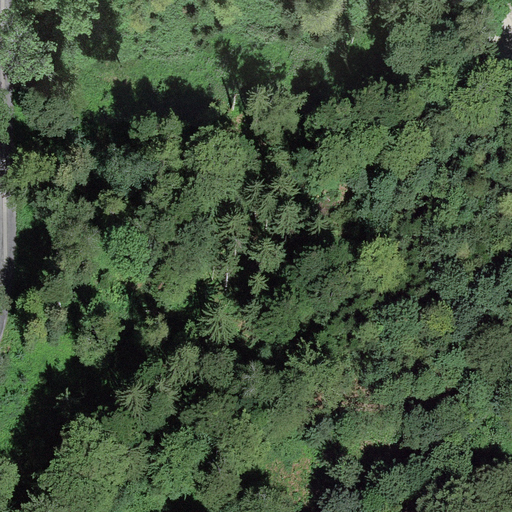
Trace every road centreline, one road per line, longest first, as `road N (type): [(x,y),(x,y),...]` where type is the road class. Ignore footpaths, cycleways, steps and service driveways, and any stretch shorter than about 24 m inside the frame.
road 1 (track): [(511,359),(433,401),(369,407),(241,380),(0,165)]
road 2 (tertiary): [(0,21),(0,291)]
road 3 (track): [(83,511),(225,412),(253,383)]
road 4 (track): [(410,511),(511,362)]
